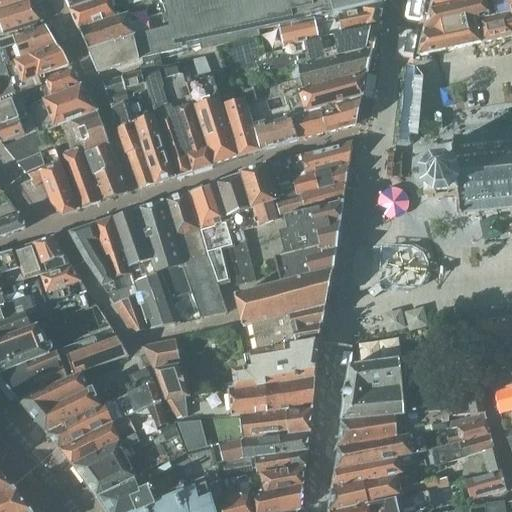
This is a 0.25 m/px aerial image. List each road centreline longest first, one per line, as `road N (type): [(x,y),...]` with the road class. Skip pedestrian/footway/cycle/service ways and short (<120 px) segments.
road 1 (residential): [(466,282),(348,285),(386,91)]
road 2 (residential): [(511,478),(466,282)]
road 3 (residential): [(386,91),(511,64)]
